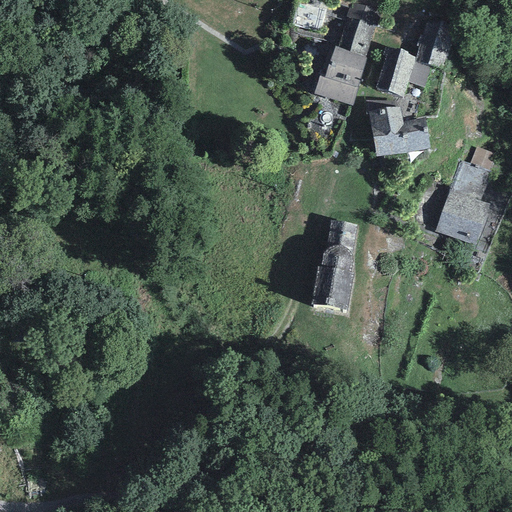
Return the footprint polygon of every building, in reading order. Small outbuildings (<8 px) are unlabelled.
[(324,40),(333,5),(309,0),(298,0),(291,33),(324,40)] [(339,48),(365,58),(380,12),(352,2),(346,17),(349,18),(339,48)] [(414,63),(430,68),(443,72),(457,25),(428,16),(415,58),(414,63)] [(319,76),(314,94),(353,105),(367,59),(365,58),(339,48),(335,46),(324,78),(319,76)] [(414,63),(415,58),(389,49),(375,88),(403,97),(408,82),(414,63)] [(424,87),(430,68),(414,63),(408,82),(424,87)] [(368,112),(376,157),(429,148),(426,117),(403,122),(399,108),(368,112)] [(470,163),(490,170),(496,155),(476,148),(470,163)] [(449,190),(479,201),(490,170),(470,163),(460,160),(449,190)] [(479,201),(449,190),(435,231),(475,246),(490,204),(479,201)] [(318,267),(311,304),(347,310),(354,273),(351,272),(353,262),(353,258),(352,255),(356,225),(331,221),(325,252),(323,255),(321,267),(318,267)] [(11,328),(11,353),(35,353),(36,328),(11,328)] [(10,373),(6,401),(46,407),(50,379),(10,373)] [(278,421),(264,421),(264,435),(279,435),(278,421)]
